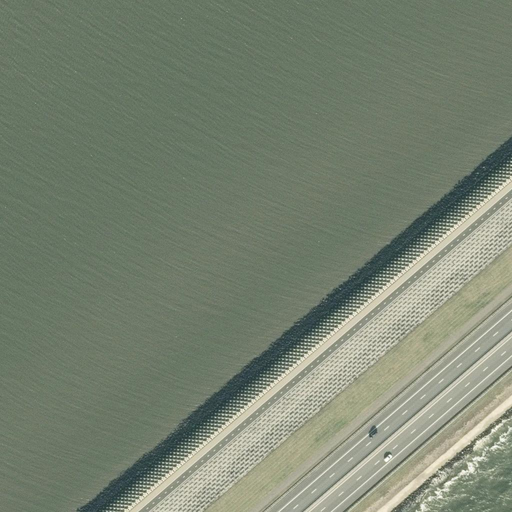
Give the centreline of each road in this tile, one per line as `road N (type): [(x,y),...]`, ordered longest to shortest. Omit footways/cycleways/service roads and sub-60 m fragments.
road 1 (motorway): [(511,316),(286,511)]
road 2 (motorway): [(316,511),(511,342)]
